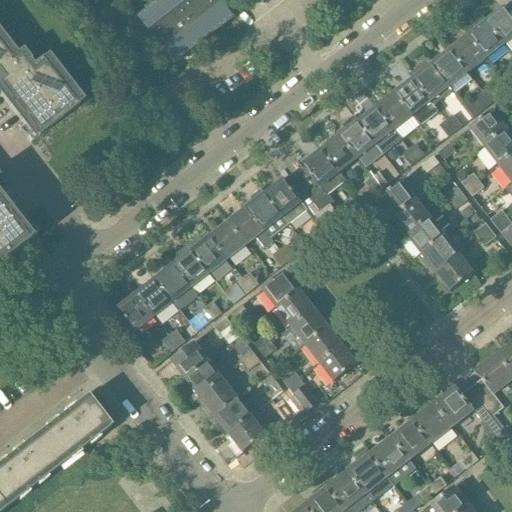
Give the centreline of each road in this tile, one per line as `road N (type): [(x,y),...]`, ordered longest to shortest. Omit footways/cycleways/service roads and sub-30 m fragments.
road 1 (residential): [(229,511),(511,293)]
road 2 (residential): [(96,253),(318,79)]
road 3 (residential): [(223,511),(103,356)]
road 4 (residential): [(96,253),(0,143)]
road 5 (residential): [(103,356),(61,301),(68,273),(96,253)]
road 6 (residential): [(0,434),(103,356)]
road 7 (residential): [(318,79),(419,0)]
